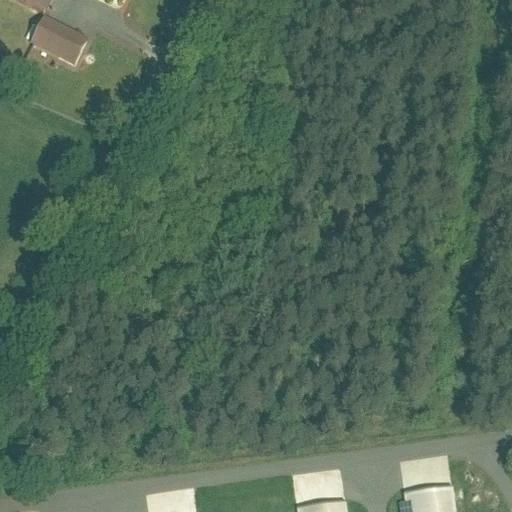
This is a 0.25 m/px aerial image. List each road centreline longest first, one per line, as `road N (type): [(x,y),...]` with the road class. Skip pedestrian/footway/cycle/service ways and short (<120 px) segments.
road 1 (track): [(490,0),(441,434)]
road 2 (unclassified): [(198,0),(0,379)]
